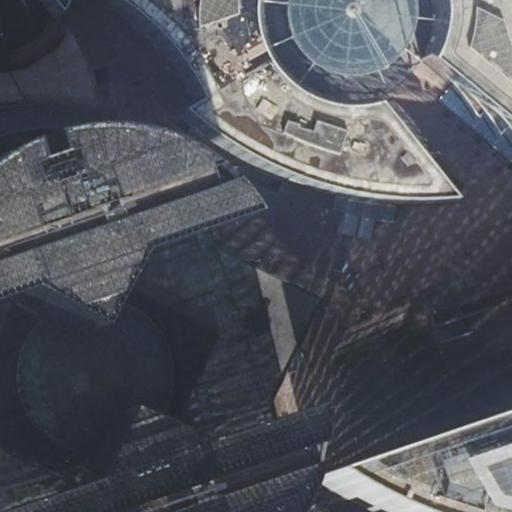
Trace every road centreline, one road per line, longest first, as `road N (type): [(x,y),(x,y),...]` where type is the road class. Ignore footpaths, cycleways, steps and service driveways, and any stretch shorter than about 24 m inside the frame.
road 1 (unknown): [(279,244),(252,511)]
road 2 (unclassified): [(5,0),(32,67),(22,104),(0,127)]
